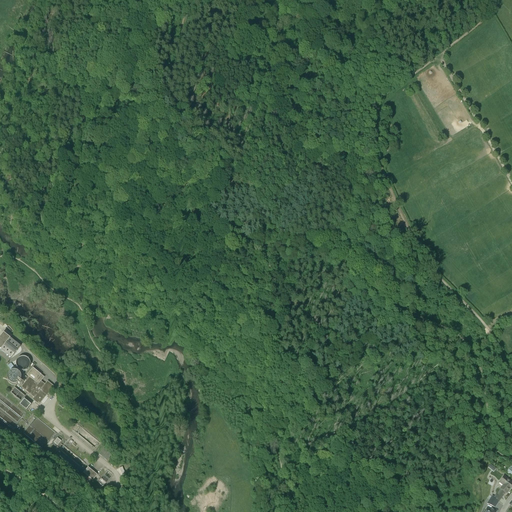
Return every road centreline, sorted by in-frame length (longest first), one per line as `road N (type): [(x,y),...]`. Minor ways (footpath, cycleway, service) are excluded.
road 1 (track): [(511,458),(492,449),(482,380),(464,341),(393,306),(341,258),(260,244),(205,215),(138,212),(115,157),(107,95)]
road 2 (track): [(257,0),(248,29),(303,135),(331,154),(377,163),(426,263),(490,335),(511,380)]
road 3 (unknown): [(438,54),(511,181)]
road 4 (unknown): [(257,421),(236,390),(199,364),(179,370),(183,397)]
